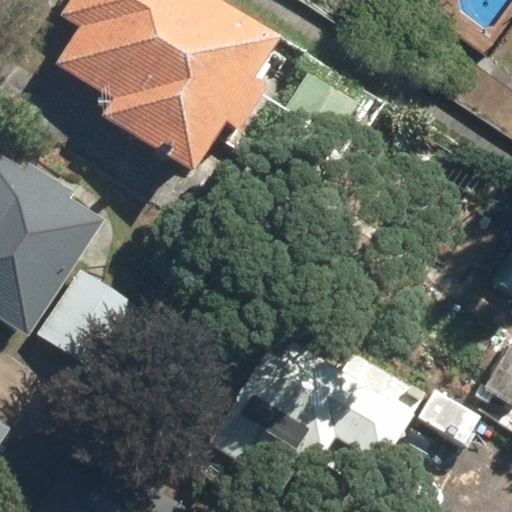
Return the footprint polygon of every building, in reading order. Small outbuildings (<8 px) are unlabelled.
[(280,46),(206,0),(77,0),(41,58),(117,106),(107,121),(197,178),(280,46)] [(511,31),(511,0),(439,0),(432,10),(496,55),(511,31)] [(0,156),(0,324),(29,342),(52,306),(105,221),(0,156)] [(326,511),(360,511),(433,397),(292,309),(210,440),(326,511)] [(0,448),(11,431),(0,423),(0,448)] [(185,511),(78,446),(37,511),(185,511)]
